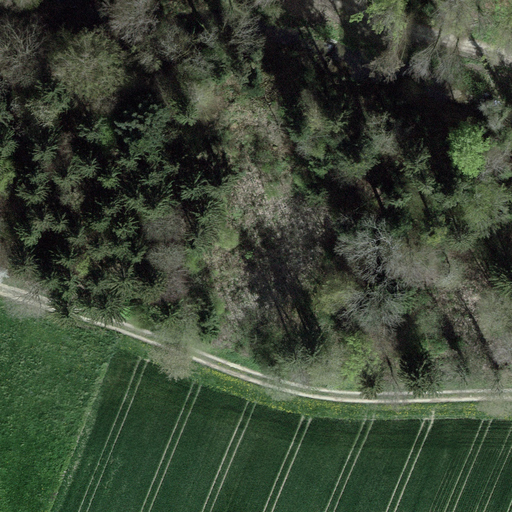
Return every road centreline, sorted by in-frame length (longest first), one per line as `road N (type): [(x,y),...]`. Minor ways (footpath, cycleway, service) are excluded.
road 1 (track): [(0,288),(313,392),(511,396)]
road 2 (track): [(343,0),(422,33),(511,57)]
